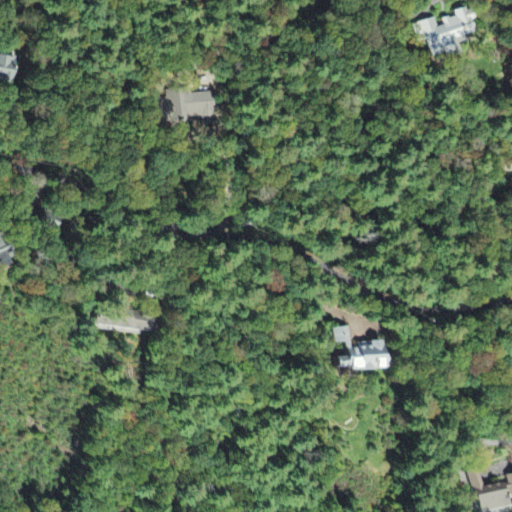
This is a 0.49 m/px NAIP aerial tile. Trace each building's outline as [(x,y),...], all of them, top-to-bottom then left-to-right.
[(429,59),(459,50),(456,40),(473,35),(465,10),(452,14),(453,18),(437,23),(436,18),(418,24),(429,59)] [(0,83),(7,85),(11,59),(0,57),(0,83)] [(213,93),(168,95),(168,100),(154,100),(155,123),(199,121),(199,123),(214,122),(213,93)] [(147,316),(109,311),(107,329),(145,335),(147,316)] [(379,345),(345,345),(346,330),(332,330),(332,345),(340,346),(340,359),(333,359),(333,372),(379,373),(379,345)] [(482,490),(477,472),(459,477),(468,511),(490,511),(507,508),(506,506),(511,504),(511,478),(511,476),(503,478),(505,483),(482,490)]
